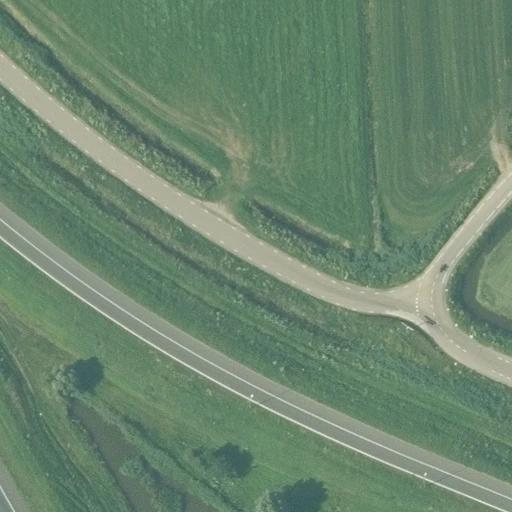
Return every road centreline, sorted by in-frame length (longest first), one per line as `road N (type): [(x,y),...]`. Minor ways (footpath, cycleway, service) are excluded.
road 1 (motorway): [(511,509),(269,400),(85,296),(0,225)]
road 2 (unclassified): [(433,293),(370,303),(306,279),(105,156),(0,68)]
road 3 (tertiary): [(433,293),(442,264),(511,183)]
road 4 (tertiary): [(511,375),(450,341),(433,293)]
